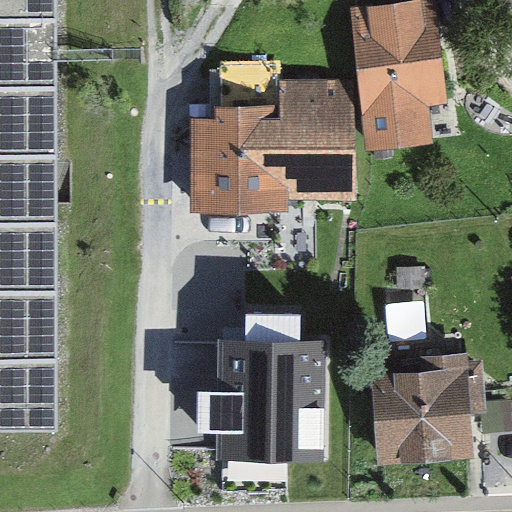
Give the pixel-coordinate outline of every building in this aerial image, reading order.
[(0,0),(0,433),(60,433),(58,0),(0,0)] [(475,0),(395,0),(403,130),(483,125),(475,0)] [(385,83),(219,81),(218,177),(383,179),(385,83)] [(328,343),(218,343),(217,458),(328,459),(328,343)] [(467,371),(375,379),(382,463),(474,455),(467,371)]
